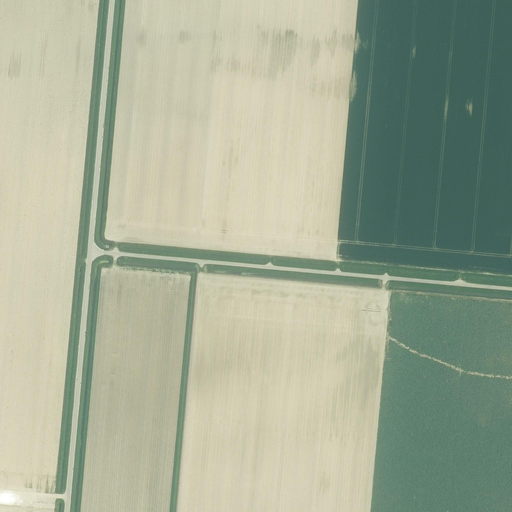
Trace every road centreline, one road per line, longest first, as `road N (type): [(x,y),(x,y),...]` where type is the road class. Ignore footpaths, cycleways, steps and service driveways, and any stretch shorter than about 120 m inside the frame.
road 1 (unclassified): [(511,289),(90,251)]
road 2 (unclassified): [(66,511),(90,251)]
road 3 (unclassified): [(90,251),(112,0)]
